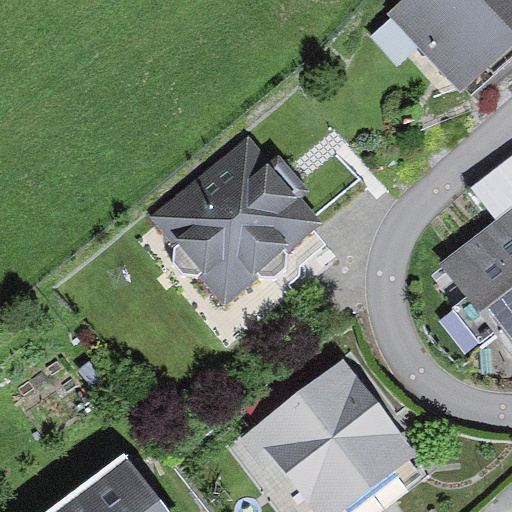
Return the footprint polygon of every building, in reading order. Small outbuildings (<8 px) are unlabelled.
[(511,0),(422,0),(405,16),(465,83),(511,40),(511,0)] [(271,173),(249,147),(157,221),(225,304),(317,229),(291,198),(296,195),(275,170),(271,173)] [(511,220),(452,266),(511,344),(511,220)] [(239,432),(300,511),(365,511),(437,458),(351,346),(239,432)] [(77,511),(152,511),(124,476),(77,511)]
